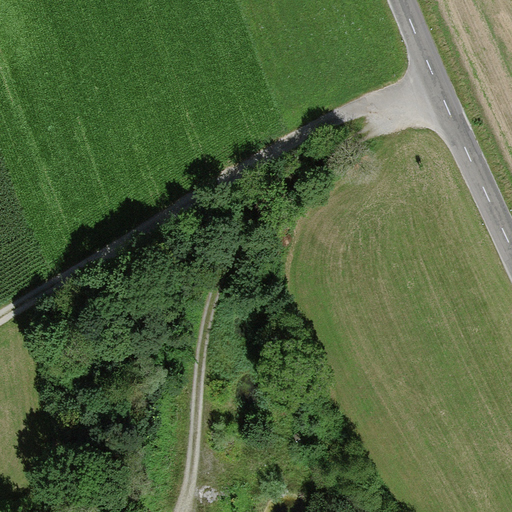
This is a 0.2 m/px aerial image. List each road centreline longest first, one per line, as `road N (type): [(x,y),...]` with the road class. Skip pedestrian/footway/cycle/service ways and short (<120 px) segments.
road 1 (track): [(0,306),(434,73)]
road 2 (tertiary): [(511,244),(406,0)]
